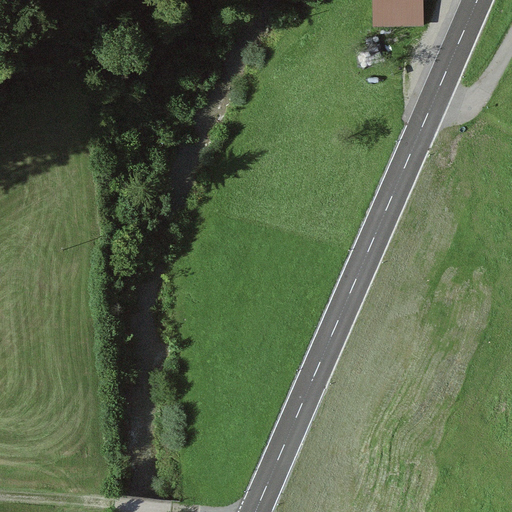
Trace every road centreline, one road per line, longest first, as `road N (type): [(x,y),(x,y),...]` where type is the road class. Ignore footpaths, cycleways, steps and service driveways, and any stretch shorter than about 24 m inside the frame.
road 1 (tertiary): [(255,511),(479,0)]
road 2 (track): [(0,491),(183,511)]
